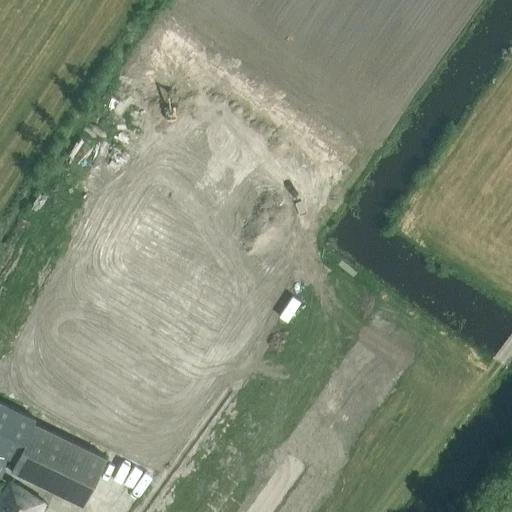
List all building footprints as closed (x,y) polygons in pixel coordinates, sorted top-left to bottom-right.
[(324,210),(366,146),(171,17),(129,80),(245,156),(251,148),(296,178),(290,188),(324,210)] [(78,410),(149,220),(101,202),(30,392),(78,410)] [(110,426),(187,241),(155,228),(78,412),(110,426)] [(105,459),(33,423),(35,420),(0,402),(0,475),(5,467),(81,506),(105,459)] [(7,480),(0,492),(0,511),(40,511),(45,503),(7,480)]
